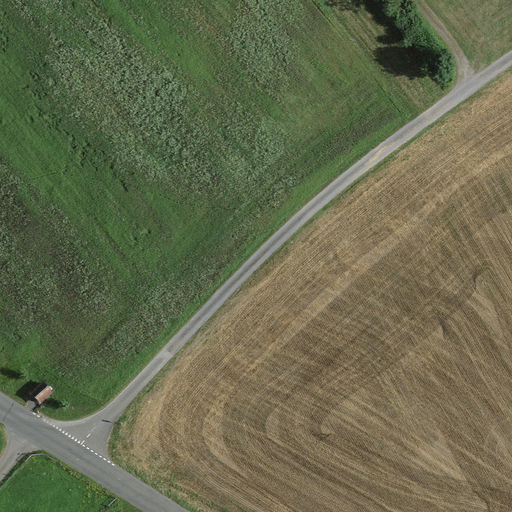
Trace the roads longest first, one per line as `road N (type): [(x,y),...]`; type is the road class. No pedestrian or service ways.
road 1 (track): [(511,57),(281,234),(79,458)]
road 2 (tertiary): [(164,511),(0,408)]
